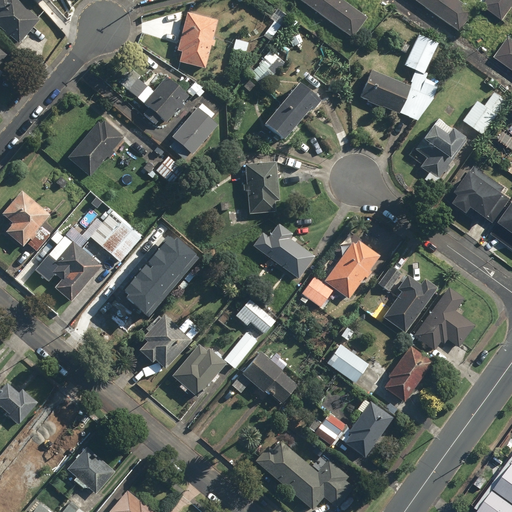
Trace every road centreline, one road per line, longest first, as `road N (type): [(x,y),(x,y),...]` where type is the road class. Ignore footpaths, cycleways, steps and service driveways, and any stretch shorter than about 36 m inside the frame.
road 1 (residential): [(243,511),(0,303)]
road 2 (residential): [(511,292),(353,177)]
road 3 (tertiary): [(403,511),(511,361)]
road 4 (residential): [(0,145),(105,24)]
